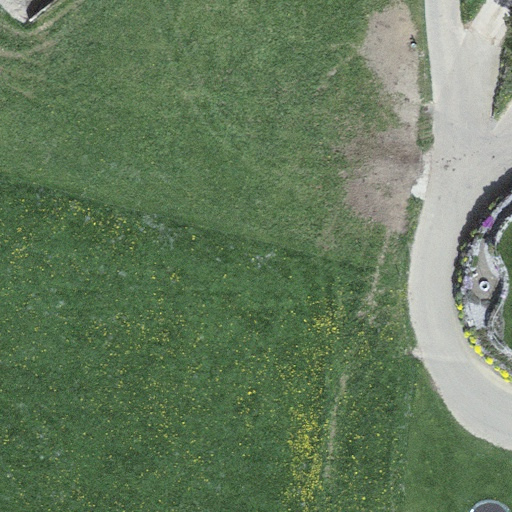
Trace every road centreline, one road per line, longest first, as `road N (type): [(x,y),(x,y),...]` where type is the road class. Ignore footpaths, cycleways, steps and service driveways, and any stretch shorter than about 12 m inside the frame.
road 1 (track): [(511,144),(491,157),(448,213),(431,265),(452,367),(484,405),(511,413)]
road 2 (track): [(460,197),(442,0)]
